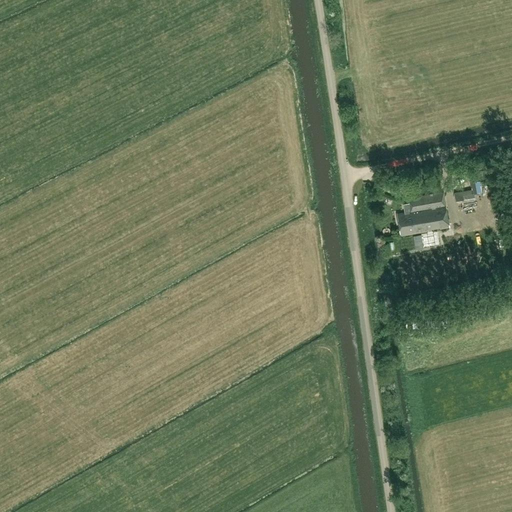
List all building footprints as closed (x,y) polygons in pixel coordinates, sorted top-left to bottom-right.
[(468,188),(466,177),(449,180),(451,192),(468,188)] [(420,188),(418,181),(404,183),(405,190),(420,188)] [(471,189),(454,192),(456,201),(464,200),(463,196),(476,194),(474,182),(470,181),(471,189)] [(449,227),(444,193),(408,199),(410,212),(398,214),(401,235),(449,227)] [(414,251),(439,250),(438,235),(413,236),(414,251)] [(442,239),(442,250),(453,250),(452,239),(442,239)] [(484,254),(485,247),(469,245),(468,252),(484,254)]
